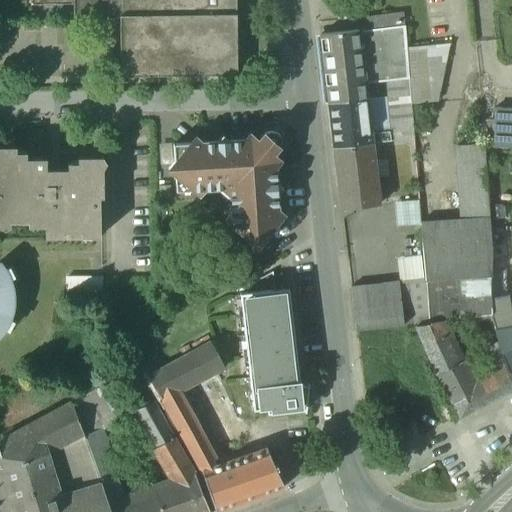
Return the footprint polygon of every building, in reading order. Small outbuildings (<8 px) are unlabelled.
[(236,0),(73,0),(74,5),(75,20),(89,20),(120,19),(120,16),(236,15),(236,0)] [(403,12),(379,15),(381,27),(404,25),(403,12)] [(236,15),(120,16),(120,19),(121,76),(237,75),(236,15)] [(379,15),(356,18),(358,30),(381,27),(379,15)] [(381,27),(358,30),(364,83),(386,81),(409,78),(406,48),(404,25),(381,27)] [(358,30),(321,34),(327,88),(364,83),(358,30)] [(449,43),(406,48),(409,78),(410,93),(411,103),(438,101),(449,43)] [(409,78),(386,81),(387,96),(410,93),(409,78)] [(364,83),(327,88),(329,103),(366,98),(364,83)] [(410,93),(387,96),(391,141),(414,138),(411,103),(410,93)] [(387,96),(366,98),(371,143),(391,141),(387,96)] [(366,98),(329,103),(334,147),(371,143),(366,98)] [(511,110),(495,109),(494,146),(511,147),(511,110)] [(256,139),(227,140),(222,146),(216,141),(201,142),(195,136),(187,143),(173,143),(176,191),(230,188),(231,213),(226,218),(257,247),(286,216),(278,209),(278,195),(272,189),(277,183),(276,157),(273,154),(279,147),(281,143),(280,139),(278,135),(275,132),(271,131),(267,131),(263,133),(257,140),(256,139)] [(371,143),(334,147),(341,208),(379,203),(371,143)] [(461,220),(488,219),(484,146),(457,147),(461,220)] [(46,159),(12,159),(12,154),(16,154),(16,147),(0,147),(0,226),(0,227),(0,220),(9,220),(9,222),(30,222),(30,220),(38,220),(38,227),(46,227),(46,237),(53,237),(53,232),(91,232),(91,237),(99,237),(99,197),(102,197),(102,169),(106,163),(102,157),(78,157),(78,165),(82,165),(82,169),(46,169),(46,159)] [(461,220),(421,222),(425,278),(443,278),(460,276),(491,274),(491,247),(488,219),(461,220)] [(511,335),(500,246),(491,247),(491,274),(491,315),(492,321),(498,340),(499,346),(501,354),(511,348),(511,335)] [(0,333),(8,323),(14,302),(10,281),(0,262),(0,333)] [(491,274),(460,276),(465,318),(491,315),(491,274)] [(271,275),(258,282),(259,291),(273,290),(271,275)] [(425,278),(408,280),(414,324),(415,324),(429,322),(425,278)] [(446,321),(443,278),(425,278),(429,322),(440,321),(446,321)] [(399,281),(350,287),(355,330),(404,325),(399,281)] [(259,291),(240,294),(251,390),(255,390),(256,399),(252,400),(253,410),(267,409),(267,414),(301,410),(302,412),(306,412),(309,383),(305,383),(305,384),(300,384),(289,288),(273,290),(259,291)] [(429,322),(415,324),(423,342),(445,332),(440,321),(429,322)] [(445,332),(423,342),(436,373),(459,362),(445,332)] [(210,341),(148,375),(162,401),(179,391),(224,367),(210,341)] [(511,348),(501,354),(505,364),(511,379),(511,348)] [(511,379),(505,364),(473,380),(462,360),(459,362),(436,373),(457,416),(511,388),(511,379)] [(108,382),(71,402),(83,435),(84,438),(99,430),(125,416),(108,382)] [(179,391),(162,401),(199,465),(205,479),(211,476),(209,469),(215,467),(212,459),(215,457),(179,391)] [(152,401),(135,411),(156,447),(173,437),(152,401)] [(71,402),(0,440),(0,455),(3,465),(4,467),(46,453),(83,435),(71,402)] [(118,484),(99,430),(84,438),(103,489),(118,484)] [(46,453),(4,467),(3,465),(0,466),(15,511),(111,511),(103,489),(84,438),(83,435),(46,453)] [(195,473),(173,437),(156,447),(153,449),(152,451),(156,459),(161,461),(171,477),(173,477),(175,480),(195,473)] [(215,467),(209,469),(211,476),(205,479),(216,511),(284,486),(277,470),(279,469),(275,462),(273,463),(267,448),(215,467)] [(175,480),(152,488),(160,511),(210,511),(195,473),(175,480)] [(160,511),(152,488),(124,498),(118,484),(103,489),(111,511),(160,511)]
